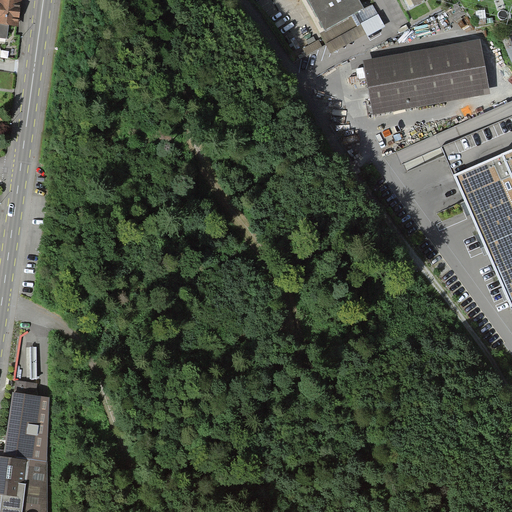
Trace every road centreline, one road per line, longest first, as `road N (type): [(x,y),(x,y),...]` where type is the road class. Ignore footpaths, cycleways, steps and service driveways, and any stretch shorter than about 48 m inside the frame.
road 1 (track): [(511,408),(471,328),(402,249),(243,0)]
road 2 (track): [(390,511),(354,407),(293,330),(279,281),(213,166)]
road 3 (track): [(157,511),(84,334),(67,319),(2,300)]
road 4 (track): [(128,0),(213,166)]
road 5 (secondary): [(20,170),(43,0)]
road 6 (secondary): [(0,319),(20,170)]
